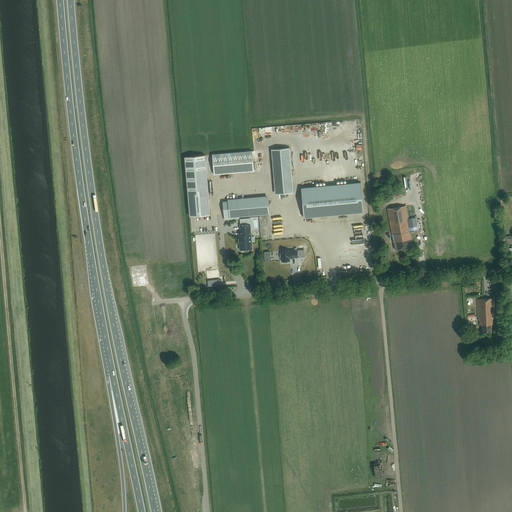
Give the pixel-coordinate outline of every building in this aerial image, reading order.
[(295,192),(292,146),(274,148),(277,193),(295,192)] [(215,153),(216,173),(257,170),(255,150),(215,153)] [(364,212),(361,183),(301,188),(304,218),(364,212)] [(190,217),(210,215),(208,195),(188,197),(190,217)] [(238,201),(223,202),(225,220),(240,219),(238,201)] [(388,209),(390,220),(395,250),(413,247),(411,234),(410,234),(410,232),(411,232),(406,206),(388,209)] [(416,218),(409,219),(411,232),(418,230),(416,218)] [(248,250),(251,250),(250,225),(240,225),(241,233),(239,233),(239,237),(238,238),(239,244),(240,244),(240,251),(243,250),(243,252),(244,252),(248,252),(248,251),(248,250)] [(281,250),(281,254),(280,254),(280,258),(282,258),(282,261),(284,261),(284,262),(288,262),(287,261),(290,261),(290,258),(298,257),(297,250),(289,251),(289,250),(281,250)] [(495,290),(504,289),(503,277),(494,278),(495,290)] [(495,322),(494,298),(477,299),(478,317),(479,317),(479,320),(480,321),(480,325),(482,325),(482,333),(492,333),(492,325),(493,325),(495,322)]
